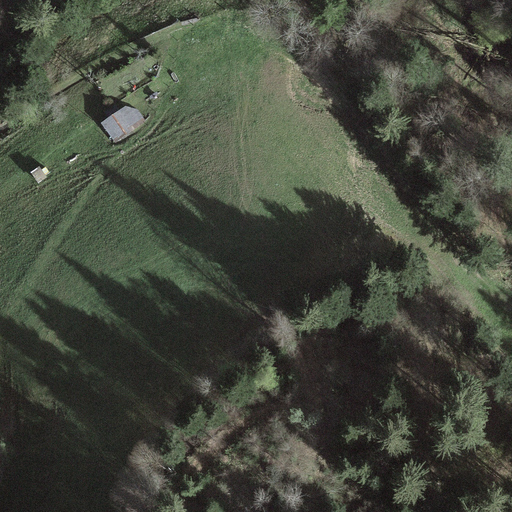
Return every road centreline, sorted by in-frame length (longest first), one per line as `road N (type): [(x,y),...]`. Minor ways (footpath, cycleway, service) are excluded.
road 1 (track): [(0,128),(85,71),(174,31),(246,22),(277,38),(347,102),(511,306)]
road 2 (track): [(183,511),(183,483),(193,466),(252,416),(289,406),(322,425),(336,420),(296,326),(244,305)]
